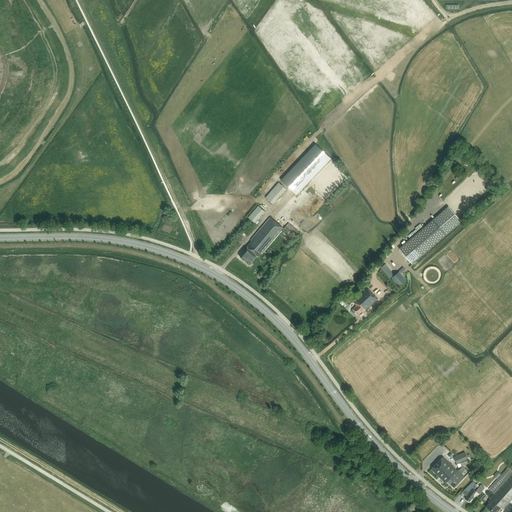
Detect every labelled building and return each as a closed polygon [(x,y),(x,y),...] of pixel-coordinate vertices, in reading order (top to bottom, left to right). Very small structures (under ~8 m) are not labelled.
[(298,194),(331,159),(315,144),(282,179),(298,194)] [(278,182),(265,197),(272,204),(286,188),(278,182)] [(248,218),(255,223),(264,210),(257,205),(248,218)] [(448,206),(399,249),(412,264),(461,222),(448,206)] [(263,254),(284,229),(270,217),(250,240),(251,241),(247,247),(248,248),(240,257),(249,265),(256,256),(258,257),(261,253),(263,254)] [(289,223),(284,229),(289,233),(293,227),(289,223)] [(385,265),(382,267),(390,278),(393,276),(385,265)] [(395,275),(392,278),(398,286),(406,280),(401,274),(406,271),(403,267),(399,271),(399,272),(395,275)] [(355,312),(358,316),(364,310),(365,310),(377,299),(367,288),(353,302),(357,306),(352,310),(352,311),(352,312),(353,313),(354,313),(355,313),(355,312)] [(468,460),(465,452),(454,457),(457,465),(457,464),(459,468),(470,463),(468,460)] [(431,469),(445,483),(447,481),(454,488),(465,477),(461,474),(463,473),(459,469),(457,471),(443,457),(431,469)] [(511,499),(511,473),(507,469),(489,489),(494,493),(489,499),(491,500),(489,502),(490,503),(486,508),(491,511),(496,511),(500,507),(503,510),(511,499)] [(470,486),(464,494),(465,493),(468,496),(465,499),(469,502),(472,499),(474,496),(473,495),(476,491),(476,492),(476,491),(473,489),(475,486),(472,482),(473,482),(473,481),(469,486),(470,486)]
